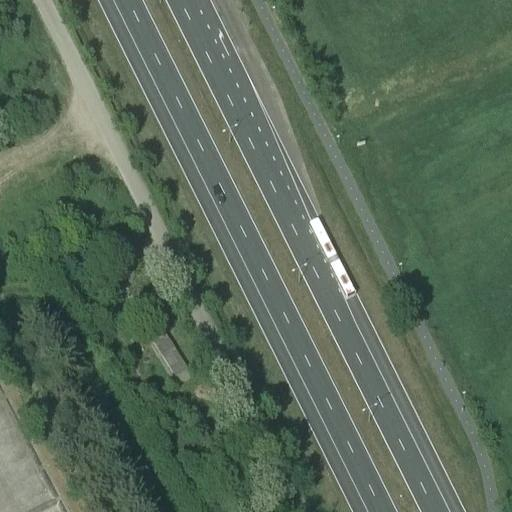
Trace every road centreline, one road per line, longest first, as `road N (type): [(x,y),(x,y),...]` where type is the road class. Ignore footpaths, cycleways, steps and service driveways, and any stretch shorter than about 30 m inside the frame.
road 1 (primary): [(122,0),(378,511)]
road 2 (primary): [(436,511),(181,0)]
